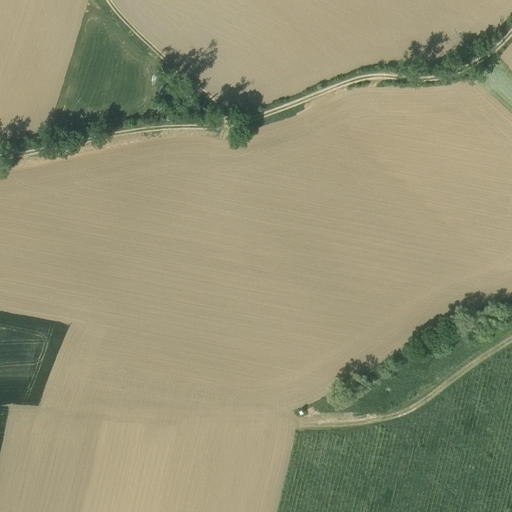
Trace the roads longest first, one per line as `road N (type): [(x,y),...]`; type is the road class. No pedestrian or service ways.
road 1 (track): [(230,122),(362,76),(437,76),(491,51),(511,29)]
road 2 (track): [(0,155),(124,131),(230,122)]
road 3 (track): [(106,0),(230,122)]
